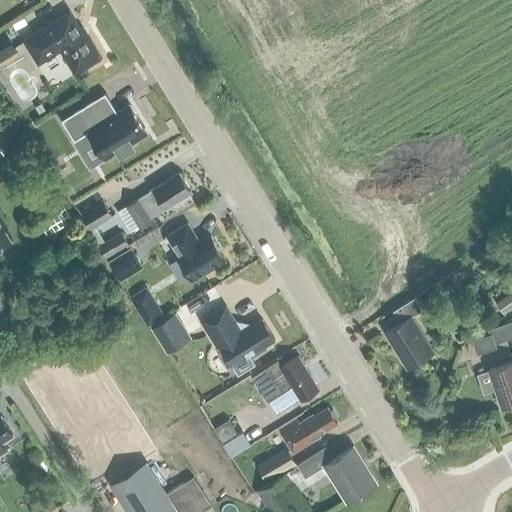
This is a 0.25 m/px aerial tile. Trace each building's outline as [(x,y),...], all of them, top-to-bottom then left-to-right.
[(79,27),(76,28),(67,14),(23,42),(37,64),(59,50),(74,74),(96,60),(94,57),(96,55),(89,43),(88,42),(85,43),(78,31),(81,29),(79,27)] [(0,57),(13,50),(13,49),(3,32),(0,33),(0,57)] [(103,93),(60,119),(73,140),(87,132),(103,159),(118,150),(119,152),(132,144),(130,141),(146,131),(130,105),(114,115),(111,109),(113,108),(103,93)] [(0,139),(0,149),(5,157),(23,145),(14,131),(0,139)] [(126,207),(139,229),(152,221),(151,218),(189,194),(177,175),(126,207)] [(83,215),(90,228),(94,225),(110,216),(103,203),(83,215)] [(0,214),(0,248),(11,242),(5,231),(9,229),(0,214)] [(90,228),(88,229),(93,237),(99,246),(104,242),(94,225),(90,228)] [(223,259),(209,237),(198,244),(186,225),(165,237),(177,257),(176,257),(190,280),(223,259)] [(103,247),(110,256),(127,245),(121,235),(103,247)] [(109,261),(121,281),(143,267),(131,248),(109,261)] [(146,287),(130,297),(141,314),(148,326),(164,316),(146,287)] [(496,304),(503,315),(511,309),(511,297),(510,295),(496,304)] [(385,332),(407,368),(432,352),(411,317),(422,310),(414,298),(392,311),(400,323),(385,332)] [(246,327),(236,325),(224,306),(200,322),(215,347),(218,345),(232,369),(265,349),(263,347),(274,340),(261,320),(247,329),(246,327)] [(151,328),(167,353),(191,338),(176,312),(151,328)] [(511,320),(486,330),(492,345),(511,337),(511,320)] [(511,403),(511,348),(511,349),(511,351),(511,362),(489,370),(490,372),(480,375),(485,390),(495,387),(501,407),(511,403)] [(287,382),(300,402),(318,390),(296,357),(266,377),(274,390),(287,382)] [(283,407),(266,418),(249,428),(256,439),(290,417),(283,407)] [(285,432),(292,443),(288,446),(293,453),(319,436),(317,433),(335,422),(327,409),(313,417),(312,415),(285,432)] [(0,455),(5,452),(0,444),(12,437),(0,418),(0,455)] [(236,433),(227,418),(212,428),(221,442),(236,433)] [(375,484),(352,447),(332,460),(324,447),(253,492),(265,511),(307,511),(291,485),(322,465),(346,503),(375,484)] [(257,467),(265,480),(292,463),(284,450),(257,467)] [(113,485),(129,511),(177,511),(146,463),(113,485)] [(197,511),(189,498),(177,506),(181,511),(197,511)]
